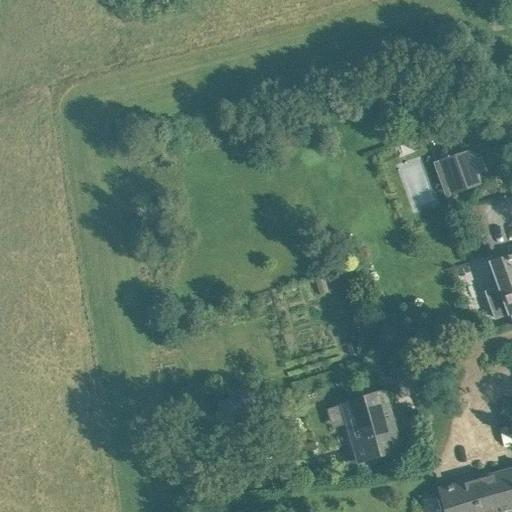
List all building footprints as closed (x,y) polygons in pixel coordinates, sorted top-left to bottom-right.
[(469,150),(438,161),(450,196),(482,185),(469,150)] [(488,290),(494,316),(510,312),(511,321),(511,242),(486,248),(496,288),(488,290)] [(227,388),(229,398),(216,401),(221,419),(261,408),(257,390),(241,394),(239,385),(227,388)] [(341,405),(359,463),(400,451),(383,391),(341,405)] [(440,491),(445,511),(511,511),(511,471),(451,487),(451,486),(446,488),(447,489),(440,491)]
